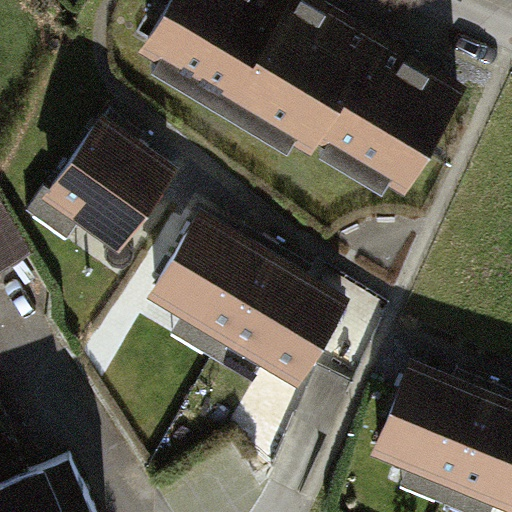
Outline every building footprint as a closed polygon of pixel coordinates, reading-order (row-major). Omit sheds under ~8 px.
[(162,0),(131,55),(402,207),(470,85),(317,0),(162,0)] [(95,119),(38,202),(113,254),(170,172),(95,119)] [(0,285),(48,256),(3,184),(0,186),(0,285)] [(191,212),(140,298),(294,388),(345,302),(191,212)] [(511,404),(414,363),(380,442),(511,496),(511,404)] [(91,511),(43,421),(0,443),(0,511),(91,511)]
